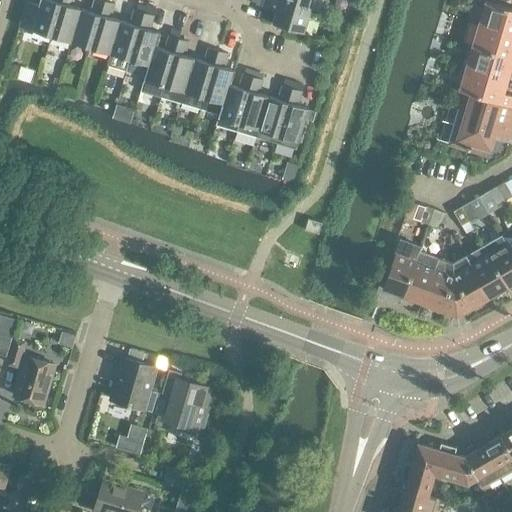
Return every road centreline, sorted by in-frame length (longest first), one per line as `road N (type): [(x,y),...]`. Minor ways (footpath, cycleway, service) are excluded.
road 1 (tertiary): [(384,369),(117,272)]
road 2 (residential): [(63,449),(117,272)]
road 3 (tertiary): [(344,511),(384,369)]
road 4 (tertiary): [(511,344),(443,379),(384,369)]
road 5 (tertiary): [(117,272),(0,228)]
